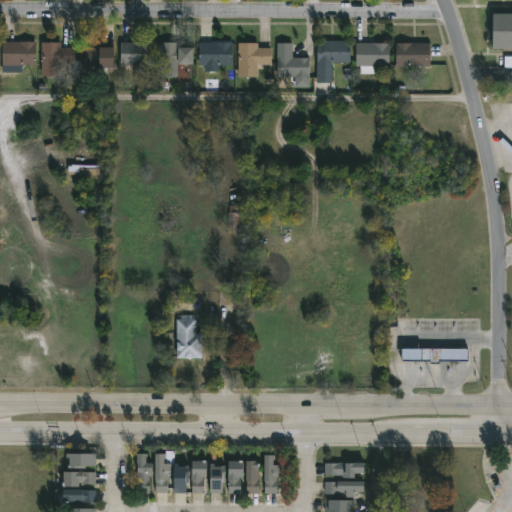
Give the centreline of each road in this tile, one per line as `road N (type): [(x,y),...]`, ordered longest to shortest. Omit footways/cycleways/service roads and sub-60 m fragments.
road 1 (secondary): [(0,430),(511,433)]
road 2 (secondary): [(511,402),(0,401)]
road 3 (residential): [(0,19),(448,17)]
road 4 (residential): [(439,0),(467,75),(491,181),(500,433)]
